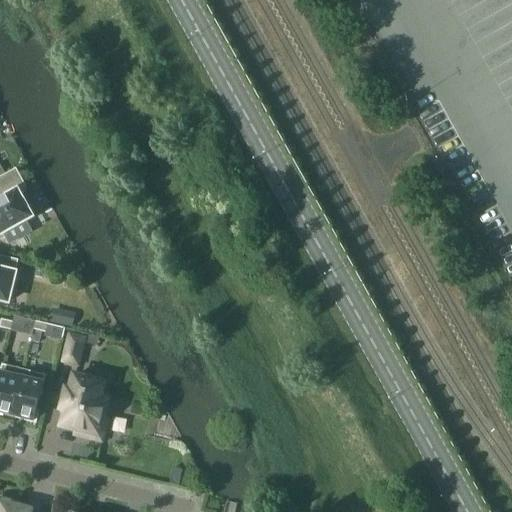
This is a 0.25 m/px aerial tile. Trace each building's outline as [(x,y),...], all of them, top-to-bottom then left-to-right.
[(0,236),(33,219),(18,193),(27,188),(17,170),(5,176),(0,178),(0,236)] [(18,263),(0,258),(0,303),(8,305),(18,263)] [(13,324),(11,332),(21,335),(24,321),(15,319),(13,324)] [(0,329),(11,332),(13,324),(1,322),(0,326),(0,329)] [(35,324),(34,332),(45,334),(47,326),(35,324)] [(79,370),(87,339),(68,334),(60,365),(79,370)] [(0,414),(13,418),(24,372),(2,366),(1,370),(2,371),(0,378),(0,414)] [(24,372),(13,418),(24,420),(24,422),(36,425),(39,413),(37,413),(46,377),(24,372)] [(102,394),(60,384),(54,409),(67,412),(64,424),(76,427),(75,431),(89,435),(90,431),(93,431),(102,394)] [(0,511),(31,511),(17,508),(17,505),(0,500),(0,511)]
